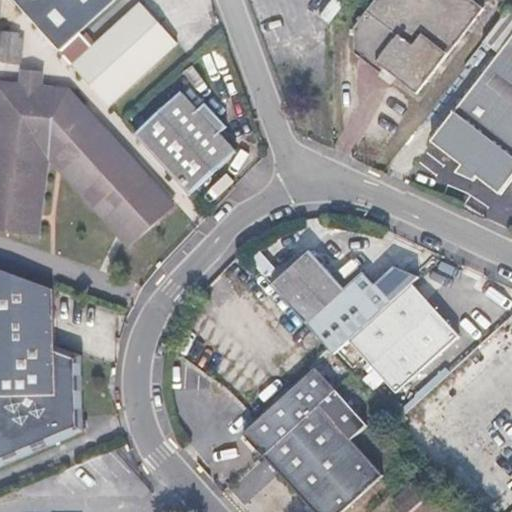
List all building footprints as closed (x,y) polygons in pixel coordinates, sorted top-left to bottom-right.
[(15,0),(60,50),(80,32),(115,0),(114,0),(15,0)] [(468,0),(367,0),(351,21),(349,48),(378,71),(383,65),(414,90),(479,8),(468,0)] [(75,66),(110,105),(178,44),(143,5),(95,48),(75,66)] [(511,176),(511,9),(511,10),(485,43),(499,54),(432,142),(498,194),(511,176)] [(60,50),(75,66),(95,48),(80,32),(60,50)] [(17,35),(0,33),(0,59),(14,61),(17,35)] [(0,83),(0,228),(34,232),(42,156),(47,157),(129,246),(172,206),(67,91),(0,83)] [(142,141),(197,202),(246,159),(230,140),(237,134),(216,110),(208,117),(191,98),(142,141)] [(333,355),(348,341),(390,303),(363,272),(344,289),(309,251),(271,286),(333,355)] [(49,291),(0,273),(0,465),(80,430),(78,356),(52,346),(49,291)] [(390,303),(348,341),(394,393),(457,336),(410,284),(390,303)] [(511,344),(423,424),(491,500),(511,481),(511,344)] [(316,403),(260,454),(312,511),(337,511),(380,474),(316,403)]
